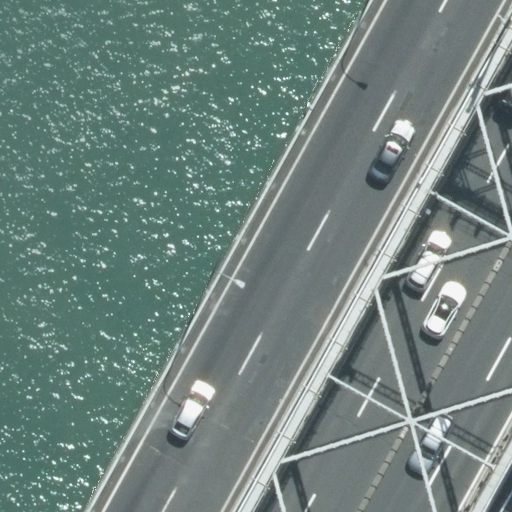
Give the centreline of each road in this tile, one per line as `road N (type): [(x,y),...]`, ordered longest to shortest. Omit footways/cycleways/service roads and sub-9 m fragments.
road 1 (motorway): [(164,511),(448,0)]
road 2 (motorway): [(358,511),(511,235)]
